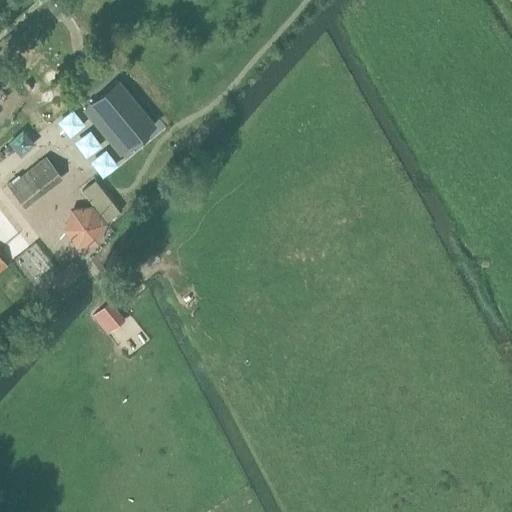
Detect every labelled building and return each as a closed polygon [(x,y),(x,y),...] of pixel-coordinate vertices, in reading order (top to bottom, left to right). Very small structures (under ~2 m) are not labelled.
[(61,0),(41,0),(58,20),(70,10),(61,0)] [(113,77),(88,98),(124,143),(150,121),(113,77)] [(21,203),(59,173),(45,155),(8,185),(21,203)] [(64,228),(76,243),(96,240),(103,222),(91,207),(72,209),(64,228)] [(71,266),(52,282),(58,290),(77,273),(71,266)] [(109,299),(91,314),(104,330),(122,315),(109,299)]
